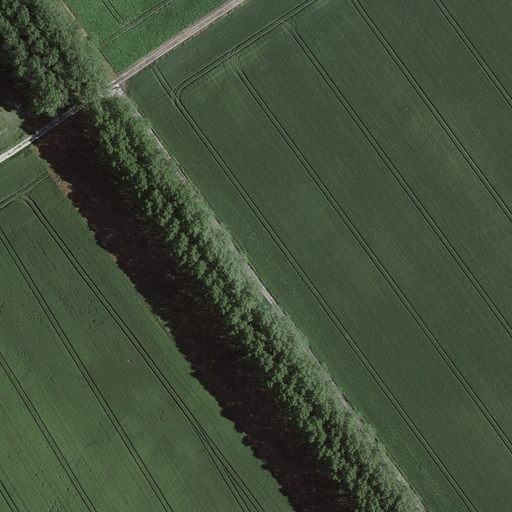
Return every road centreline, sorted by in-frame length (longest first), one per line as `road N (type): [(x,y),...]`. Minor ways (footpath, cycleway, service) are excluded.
road 1 (track): [(0,159),(114,84),(425,511)]
road 2 (track): [(114,84),(239,0)]
